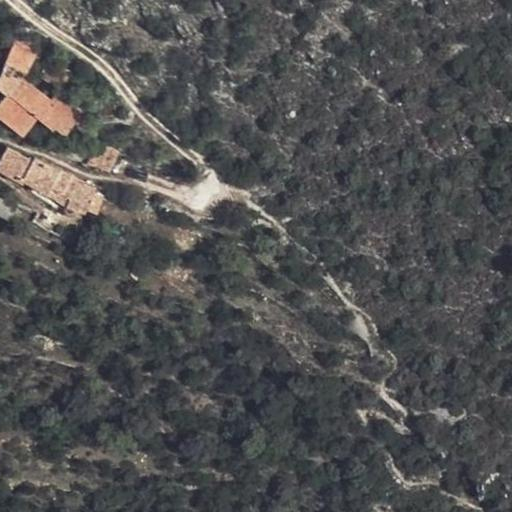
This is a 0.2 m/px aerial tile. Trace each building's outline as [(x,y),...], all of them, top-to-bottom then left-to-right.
[(24,104),(27,107),(41,94),(47,89),(28,76),(25,82),(20,88),(14,93),(24,104)] [(0,105),(11,116),(24,104),(14,93),(0,105)] [(81,135),(41,94),(27,107),(35,117),(51,134),(64,149),(81,135)] [(24,104),(11,116),(7,119),(19,131),(35,117),(27,107),(24,104)] [(36,149),(51,134),(35,117),(19,131),(36,149)] [(104,154),(96,175),(122,183),(128,163),(104,154)] [(41,171),(17,160),(8,184),(47,203),(48,200),(62,206),(65,200),(73,203),(82,185),(44,167),(41,171)] [(88,195),(89,189),(82,185),(73,203),(65,200),(62,206),(48,200),(47,203),(93,224),(105,199),(88,195)] [(88,195),(105,199),(89,189),(88,195)]
